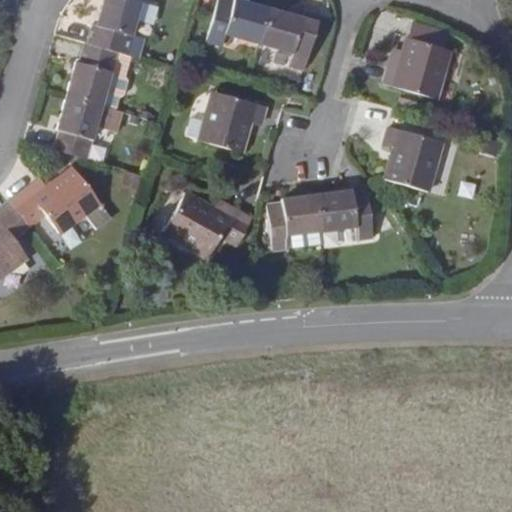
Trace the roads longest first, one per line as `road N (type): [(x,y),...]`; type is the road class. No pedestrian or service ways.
road 1 (tertiary): [(511,320),(298,328),(0,368)]
road 2 (residential): [(359,0),(300,166)]
road 3 (residential): [(0,141),(36,0)]
